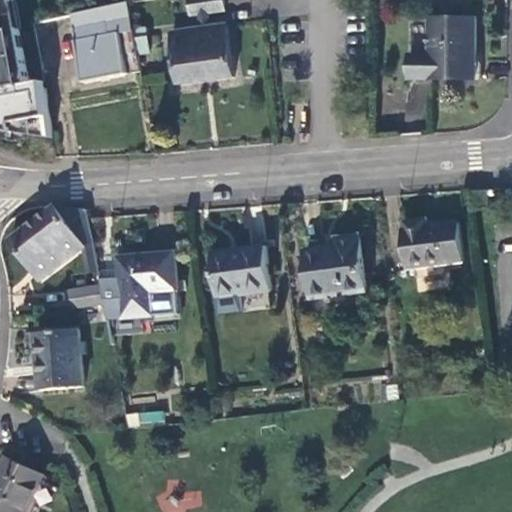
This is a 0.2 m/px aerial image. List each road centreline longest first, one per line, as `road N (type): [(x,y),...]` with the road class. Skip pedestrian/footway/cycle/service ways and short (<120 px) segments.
road 1 (residential): [(0,179),(77,185),(328,167)]
road 2 (residential): [(328,167),(511,155)]
road 3 (residential): [(328,167),(307,20),(311,0)]
